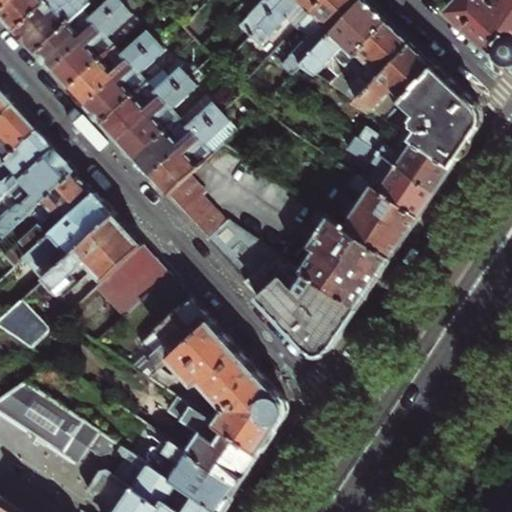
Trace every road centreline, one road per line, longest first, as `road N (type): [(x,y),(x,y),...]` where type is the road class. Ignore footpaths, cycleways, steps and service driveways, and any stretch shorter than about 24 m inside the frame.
road 1 (residential): [(331,406),(0,50)]
road 2 (primary): [(511,218),(313,511)]
road 3 (tertiary): [(511,139),(331,406)]
road 4 (primary): [(511,259),(343,511)]
road 5 (primary): [(376,511),(511,312)]
road 6 (primary): [(408,511),(511,349)]
road 7 (residential): [(402,0),(511,102)]
road 8 (tertiary): [(331,406),(260,511)]
